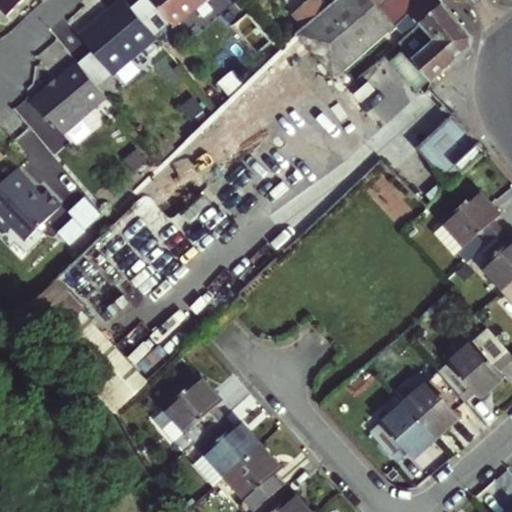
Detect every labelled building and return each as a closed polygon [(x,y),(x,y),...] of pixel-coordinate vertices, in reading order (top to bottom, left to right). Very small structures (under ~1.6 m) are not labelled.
[(0,0),(0,8),(2,11),(7,18),(28,0),(0,0)] [(145,50),(143,48),(158,36),(128,0),(84,39),(113,73),(132,58),(137,57),(145,50)] [(212,0),(155,0),(179,28),(212,0)] [(281,0),(311,32),(335,11),(325,0),(281,0)] [(345,0),(335,11),(311,32),(303,39),(304,40),(339,81),(343,77),(411,13),(424,0),(345,0)] [(442,0),(424,0),(411,13),(422,25),(436,40),(460,20),(442,0)] [(471,33),(460,20),(436,40),(422,25),(400,43),(434,82),(472,46),(471,33)] [(324,87),(332,79),(302,47),(247,99),(258,111),(270,100),(285,116),(298,103),(350,159),(386,125),(359,97),(345,110),(324,87)] [(106,93),(79,60),(36,97),(49,114),(51,113),(56,115),(65,127),(82,112),(88,113),(94,108),(94,103),(106,93)] [(457,161),(480,142),(453,113),(416,145),(451,184),(466,171),(457,161)] [(488,152),(480,142),(457,161),(466,171),(487,153),(488,152)] [(18,166),(0,183),(0,210),(26,238),(62,204),(47,188),(42,193),(36,187),(37,185),(18,166)] [(476,190),(440,222),(473,256),(504,231),(492,217),(496,212),(476,190)] [(93,198),(58,227),(72,243),(106,214),(93,198)] [(473,256),(503,289),(511,281),(511,235),(510,237),(504,231),(473,256)] [(161,368),(69,268),(22,311),(30,320),(116,410),(161,368)] [(511,281),(503,289),(511,298),(511,281)] [(438,366),(465,396),(476,387),(480,393),(505,373),(475,336),(438,366)] [(435,429),(460,409),(456,403),(465,396),(438,366),(403,394),(435,429)] [(196,436),(226,410),(217,400),(222,395),(203,374),(157,415),(183,446),(196,436)] [(403,394),(369,421),(395,453),(406,443),(410,449),(435,429),(403,394)] [(233,418),(226,410),(196,436),(204,445),(192,455),(212,479),(225,467),(261,436),(239,412),(233,418)] [(280,458),(261,436),(225,467),(245,489),(239,494),(247,504),(277,477),(283,473),(275,462),(280,458)] [(286,487),(277,477),(247,504),(237,511),(302,511),(312,505),(291,482),(286,487)]
